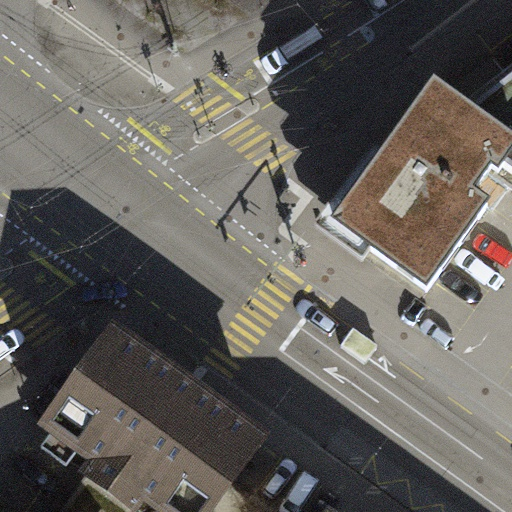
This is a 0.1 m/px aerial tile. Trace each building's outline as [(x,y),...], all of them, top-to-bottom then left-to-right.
[(511,171),(511,132),(478,108),(437,80),(333,228),(427,294),(486,210),(470,198),(491,168),(507,179),(511,171)] [(511,132),(511,171),(507,179),(511,182),(511,82),(478,108),(511,132)] [(146,498),(165,511),(211,511),(263,441),(116,336),(48,429),(98,465),(89,478),(136,511),(146,498)] [(135,511),(136,511),(89,478),(79,491),(108,511),(135,511)] [(108,511),(79,491),(64,511),(108,511)]
